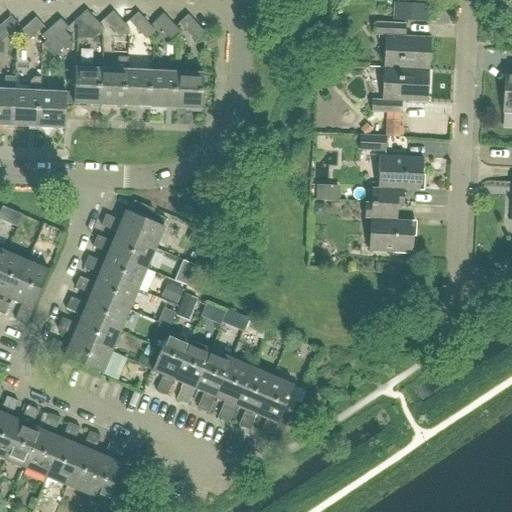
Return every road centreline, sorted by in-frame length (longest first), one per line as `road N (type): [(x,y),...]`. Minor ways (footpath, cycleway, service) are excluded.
road 1 (residential): [(233,463),(23,371),(101,180)]
road 2 (residential): [(472,0),(459,301)]
road 3 (unclassified): [(242,9),(239,95),(225,140),(184,177),(101,180)]
road 4 (residential): [(104,0),(242,9)]
